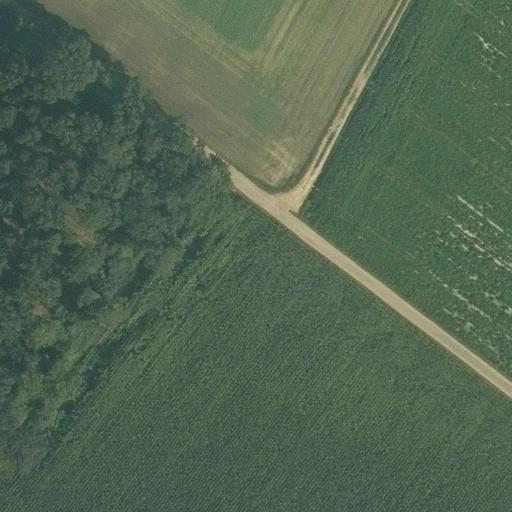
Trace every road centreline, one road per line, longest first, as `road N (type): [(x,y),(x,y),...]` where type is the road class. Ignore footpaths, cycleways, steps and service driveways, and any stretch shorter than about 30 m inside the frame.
road 1 (track): [(0,0),(511,392)]
road 2 (track): [(406,0),(286,219)]
